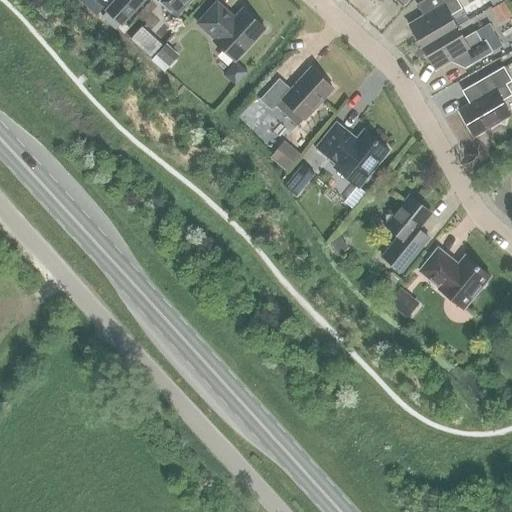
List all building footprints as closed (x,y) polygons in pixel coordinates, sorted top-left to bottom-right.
[(88,0),(84,5),(97,17),(111,0),(88,0)] [(113,0),(104,12),(122,27),(145,0),(113,0)] [(158,0),(177,16),(191,0),(158,0)] [(409,25),(422,48),(456,28),(450,17),(462,10),(456,0),(425,0),(417,5),(424,16),(409,25)] [(511,16),(503,1),(491,7),(500,23),(511,16)] [(235,62),(265,30),(244,10),(235,19),(217,3),(197,24),(215,40),(213,42),(235,62)] [(141,27),(129,40),(136,46),(151,59),(162,45),(141,27)] [(492,53),(486,42),(482,44),(476,33),(463,40),(456,28),(422,48),(436,71),(458,58),(465,69),(492,53)] [(511,95),(506,85),(511,82),(503,68),(476,84),(483,97),(460,111),(460,110),(459,111),(474,137),(475,137),(475,136),(498,122),(504,124),(505,118),(509,116),(509,117),(510,116),(502,102),(511,95)] [(291,90),(279,79),(260,100),(272,111),(276,107),(298,127),(304,120),(305,120),(333,89),(311,69),(291,90)] [(371,177),(371,173),(389,151),(364,131),(357,140),(336,123),(316,148),(336,165),(334,168),(359,188),(362,184),(367,183),(371,177)] [(270,158),(286,171),(300,154),(284,141),(270,158)] [(296,197),(315,174),(303,164),(284,187),(296,197)] [(410,197),(396,215),(385,216),(387,233),(393,232),(399,237),(383,258),(401,272),(428,239),(417,230),(431,213),(410,197)] [(463,310),(480,290),(484,289),(487,286),(487,281),(490,277),(465,257),(458,265),(438,249),(419,272),(439,289),(438,290),(463,310)] [(378,288),(387,295),(399,282),(390,274),(378,288)] [(400,288),(387,304),(406,319),(419,303),(400,288)]
